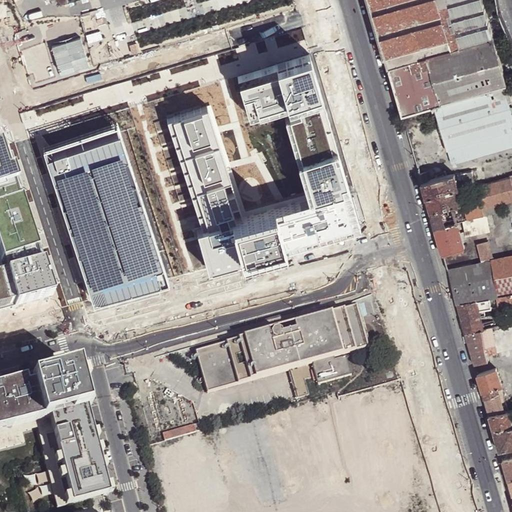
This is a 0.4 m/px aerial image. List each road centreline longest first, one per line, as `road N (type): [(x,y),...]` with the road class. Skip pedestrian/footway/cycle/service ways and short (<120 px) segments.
road 1 (residential): [(88,338),(385,256)]
road 2 (residential): [(0,71),(88,338)]
road 3 (tertiary): [(491,511),(416,247)]
road 4 (tertiary): [(313,0),(385,256)]
road 5 (tertiary): [(385,256),(457,511)]
road 6 (tertiary): [(416,247),(346,0)]
road 7 (residential): [(88,338),(134,511)]
